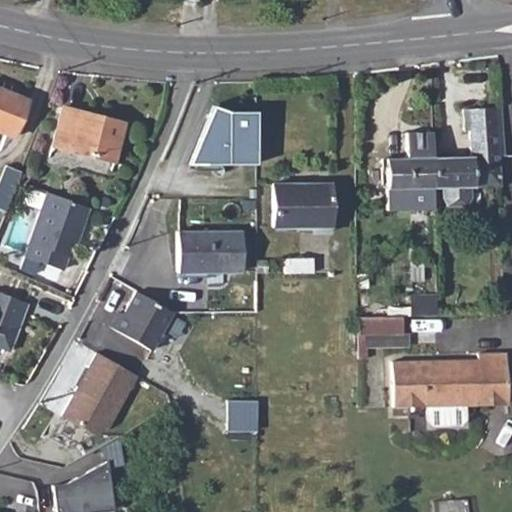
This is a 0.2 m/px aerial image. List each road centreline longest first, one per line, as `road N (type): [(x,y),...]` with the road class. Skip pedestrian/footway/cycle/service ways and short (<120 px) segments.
road 1 (residential): [(183,53),(175,105),(102,273),(0,448)]
road 2 (tertiary): [(183,53),(457,31)]
road 3 (tertiary): [(0,23),(183,53)]
